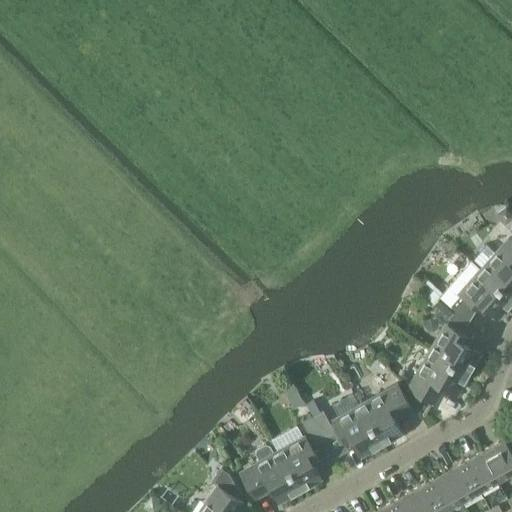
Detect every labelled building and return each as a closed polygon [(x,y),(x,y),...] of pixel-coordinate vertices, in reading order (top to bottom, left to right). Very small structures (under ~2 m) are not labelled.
[(511,216),(505,207),(496,213),(504,223),(511,216)] [(496,251),(480,269),(511,297),(511,239),(510,238),(497,252),(496,251)] [(456,277),(439,296),(468,321),(477,309),(481,312),(486,307),(497,316),(503,309),(505,311),(511,304),(509,303),(511,299),(511,297),(480,269),(471,261),(456,277)] [(441,329),(429,350),(468,372),(470,367),(472,368),(477,361),(475,359),(480,351),(467,344),(471,338),(461,332),(468,321),(439,296),(433,291),(427,298),(433,303),(431,305),(449,320),(443,330),(441,329)] [(468,372),(429,350),(417,370),(419,371),(409,388),(433,402),(443,385),(455,393),(460,385),(462,386),(467,378),(465,377),(468,372)] [(378,358),(370,366),(375,371),(383,364),(378,358)] [(293,382),(283,388),(285,392),(285,393),(293,408),(304,402),(293,382)] [(379,392),(358,404),(380,443),(385,440),(386,442),(394,438),(393,436),(401,431),(394,418),(411,409),(397,384),(380,394),(379,392)] [(313,415),(311,416),(324,439),(334,433),(317,403),(308,408),(313,415)] [(380,443),(358,404),(338,416),(338,418),(332,421),(346,445),(352,442),(359,454),(367,450),(369,452),(377,448),(375,445),(380,443)] [(324,439),(311,416),(301,422),(314,444),(324,439)] [(298,438),(277,450),(299,489),(304,485),(305,488),(313,484),(311,481),(319,477),(312,464),(319,461),(305,436),(299,440),(298,438)] [(511,454),(503,438),(480,451),(496,481),(511,472),(511,464),(511,462),(511,461),(511,454)] [(299,489),(277,450),(273,452),(269,444),(265,443),(255,448),(254,453),(259,460),(256,462),(257,463),(240,473),(253,497),(270,488),(278,500),(286,496),(287,498),(295,494),(294,491),(299,489)] [(480,451),(462,461),(479,491),(496,481),(480,451)] [(462,461),(444,471),(461,501),(479,491),(462,461)] [(444,471),(426,481),(443,511),(461,501),(444,471)] [(426,481),(409,491),(420,511),(440,511),(443,511),(426,481)] [(206,500),(198,511),(233,511),(242,501),(219,485),(208,501),(206,500)] [(420,511),(409,491),(391,501),(397,511),(420,511)] [(397,511),(391,501),(373,511),(397,511)]
